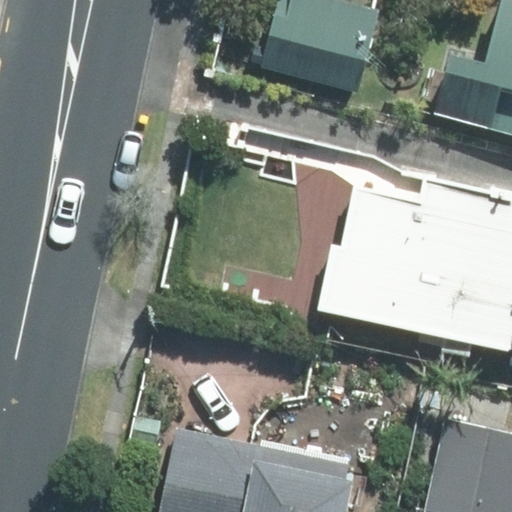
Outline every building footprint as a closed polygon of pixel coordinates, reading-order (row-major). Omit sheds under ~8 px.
[(369,14),(317,0),(253,0),(236,66),(347,96),(369,14)] [(511,0),(480,0),(468,51),(425,41),(408,113),(511,137),(511,0)] [(317,248),(306,311),(511,344),(511,203),(346,176),(334,251),(317,248)] [(511,511),(511,436),(431,416),(407,511),(511,511)] [(339,511),(350,463),(168,425),(149,511),(339,511)]
